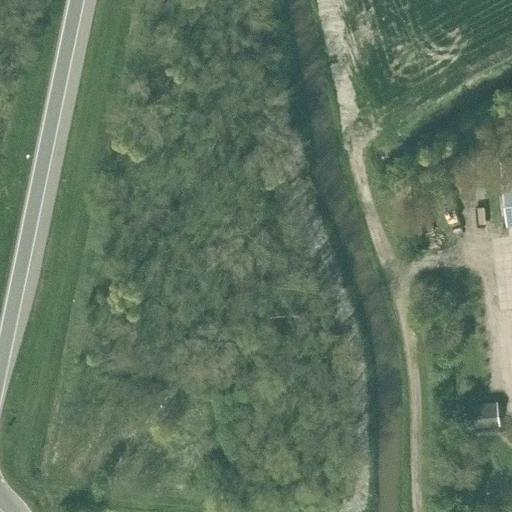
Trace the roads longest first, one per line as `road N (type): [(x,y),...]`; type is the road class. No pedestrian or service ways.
road 1 (track): [(419,511),(406,322),(353,163),(334,61)]
road 2 (motorway): [(0,367),(77,0)]
